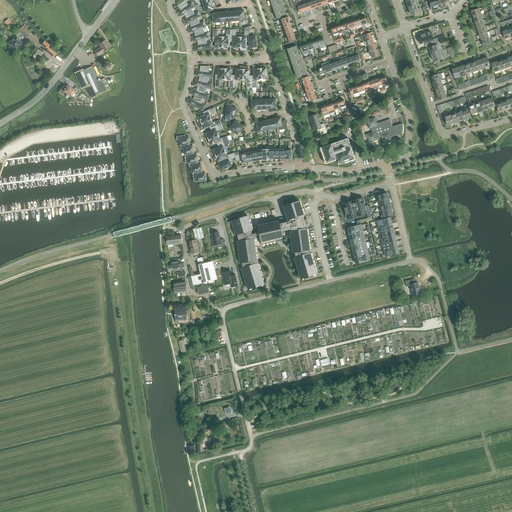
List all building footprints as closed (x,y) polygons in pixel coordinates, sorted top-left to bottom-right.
[(181,16),(184,14),(192,8),(192,9),(194,6),(192,2),(188,5),(184,0),(178,6),(181,12),(179,13),(181,16)] [(280,0),(269,0),(272,9),(282,6),(280,0)] [(300,14),(306,12),(303,5),(298,7),(297,2),(299,1),(298,0),(292,0),(293,2),(293,3),(294,5),(294,6),(295,8),(296,12),(299,11),(300,14)] [(406,1),(409,8),(416,5),(415,2),(417,1),(416,0),(409,0),(410,0),(406,1)] [(432,11),(438,9),(436,1),(432,2),(432,0),(425,2),(428,9),(431,8),(432,11)] [(439,0),(436,1),(438,9),(445,7),(444,4),(448,1),(447,0),(439,0)] [(315,1),(309,3),(311,10),(317,8),(315,1)] [(215,8),(213,3),(204,6),(203,6),(205,13),(212,10),(212,9),(214,8),(215,8)] [(309,3),(303,5),(306,12),(311,10),(309,3)] [(418,9),(416,5),(409,8),(411,14),(414,13),(415,17),(422,14),(420,8),(418,9)] [(286,16),(282,6),(272,9),(276,20),(286,16)] [(195,14),(192,9),(192,8),(184,14),(187,20),(185,21),(186,24),(189,22),(197,18),(201,16),(198,12),(195,14)] [(471,11),(473,17),(481,14),(479,8),(471,11)] [(220,22),(220,26),(222,26),(222,22),(221,22),(220,13),(215,13),(215,14),(213,14),(213,23),(216,23),(220,22)] [(473,17),(475,23),(483,20),(481,14),(473,17)] [(282,20),(284,25),(290,23),(288,17),(282,20)] [(359,19),(361,25),(363,30),(364,33),(370,31),(369,28),(366,29),(364,24),(367,23),(365,17),(359,19)] [(200,23),(197,18),(189,22),(192,28),(189,29),(191,33),(194,31),(202,27),(202,28),(206,26),(204,22),(200,23)] [(8,19),(4,22),(11,30),(15,26),(12,22),(12,23),(8,19)] [(475,23),(477,29),(485,26),(483,20),(475,23)] [(284,25),(286,31),(292,29),(290,23),(284,25)] [(19,30),(26,39),(30,35),(23,26),(19,30)] [(206,26),(202,28),(202,27),(194,31),(196,37),(193,38),(194,41),(197,40),(206,38),(209,37),(208,32),(206,26)] [(333,35),(339,33),(337,26),(331,28),(333,35)] [(477,29),(479,35),(487,32),(485,26),(477,29)] [(222,48),(222,37),(218,37),(217,29),(213,29),(213,42),(216,42),(216,48),(222,48)] [(240,48),(240,37),(236,37),(235,29),(231,30),(231,42),(234,42),(234,48),(240,48)] [(294,34),(292,29),(286,31),(287,37),(294,34)] [(505,39),(511,37),(508,29),(502,31),(505,39)] [(228,42),(231,42),(231,30),(227,30),(226,37),(222,37),(222,48),(228,48),(228,42)] [(246,42),(249,42),(250,42),(249,38),(248,31),(245,31),(244,37),(240,37),(240,48),(246,48),(246,42)] [(427,32),(418,35),(421,44),(425,42),(427,48),(429,48),(440,44),(446,42),(444,36),(433,40),(430,31),(427,32)] [(479,35),(481,40),(489,38),(487,32),(479,35)] [(365,38),(366,41),(373,39),(371,33),(361,36),(362,39),(365,38)] [(296,40),(294,34),(287,37),(289,42),(296,40)] [(14,51),(23,44),(16,36),(8,43),(14,51)] [(257,37),(249,38),(250,42),(249,42),(250,48),(257,47),(256,41),(257,41),(257,37)] [(197,40),(198,47),(195,47),(196,51),(212,48),(211,43),(207,44),(206,38),(197,40)] [(323,38),(317,40),(320,47),(320,49),(326,47),(325,45),(323,38)] [(491,44),(489,38),(481,40),(483,46),(491,44)] [(103,52),(104,52),(110,48),(105,40),(104,41),(99,44),(101,47),(95,51),(98,56),(103,52)] [(314,49),(320,47),(317,40),(312,42),(314,49)] [(56,54),(48,47),(49,46),(44,42),(42,45),(44,47),(43,47),(46,50),(45,50),(53,57),(56,54)] [(312,42),(306,44),(308,51),(314,49),(312,42)] [(300,46),(302,53),(303,55),(309,53),(308,51),(306,44),(300,46)] [(440,44),(429,48),(431,54),(439,51),(442,50),(440,44)] [(286,49),(289,59),(299,55),(296,45),(286,49)] [(370,52),(364,54),(361,56),(362,61),(366,60),(365,57),(371,55),(372,58),(378,56),(376,50),(370,52)] [(439,51),(431,54),(433,61),(444,57),(442,50),(439,51)] [(289,59),(293,69),(303,66),(299,55),(289,59)] [(359,55),(353,57),(355,64),(361,62),(359,55)] [(346,56),(341,58),(344,67),(349,65),(347,59),(346,56)] [(484,58),(481,60),(484,69),(490,66),(487,57),(486,58),(486,56),(484,57),(484,58)] [(506,58),(502,60),(506,69),(511,67),(508,58),(507,56),(505,57),(506,58)] [(479,60),(475,62),(478,71),(484,69),(481,60),(480,60),(480,58),(478,59),(479,60)] [(500,60),(497,62),(500,71),(506,69),(502,60),(501,58),(499,59),(500,60)] [(54,72),(58,66),(50,59),(45,65),(54,72)] [(473,62),(469,64),(472,73),(478,71),(475,62),(474,60),(472,61),(473,62)] [(494,73),(500,71),(497,62),(496,62),(496,60),(494,61),(494,62),(491,64),(494,73)] [(104,63),(104,65),(103,66),(104,68),(105,70),(108,71),(111,69),(112,66),(111,63),(107,62),(104,63)] [(329,62),(324,64),(324,66),(327,73),(332,71),(330,64),(329,62)] [(467,64),(464,65),(467,74),(472,73),(469,64),(468,62),(467,63),(467,64)] [(321,75),(327,73),(324,66),(324,64),(321,65),(322,67),(319,68),(321,75)] [(461,66),(458,67),(461,76),(467,74),(464,65),(463,66),(463,64),(461,65),(461,66)] [(81,70),(74,73),(81,88),(82,88),(86,86),(91,98),(104,92),(99,81),(92,66),(83,70),(81,70)] [(196,76),(200,76),(209,77),(212,78),(213,73),(209,72),(210,66),(200,66),(200,73),(197,72),(196,76)] [(306,76),(303,66),(293,69),(296,79),(306,76)] [(455,78),(461,76),(458,67),(457,68),(457,66),(455,67),(455,68),(452,69),(455,78)] [(254,75),(252,76),(252,88),(258,88),(257,80),(261,79),(260,68),(260,69),(254,70),(254,75)] [(260,68),(261,79),(269,78),(268,75),(267,75),(266,68),(260,69),(260,68)] [(220,80),(224,80),(225,69),(218,69),(218,75),(215,74),(215,87),(220,87),(220,80)] [(229,87),(233,88),(234,75),(231,75),(231,69),(225,69),(224,80),(228,80),(229,87)] [(238,80),(242,80),(243,69),(243,70),(236,69),(236,75),(234,75),(233,88),(238,88),(238,80)] [(242,80),(242,83),(246,83),(247,88),(249,88),(252,88),(252,76),(249,76),(249,70),(243,70),(243,69),(242,80)] [(439,74),(431,77),(433,83),(441,80),(443,79),(441,73),(439,74)] [(195,85),(198,86),(207,88),(211,89),(212,84),(208,83),(209,77),(200,76),(198,82),(195,82),(195,85)] [(302,79),(304,85),(311,83),(309,77),(302,79)] [(105,78),(99,81),(104,92),(110,89),(105,78)] [(433,83),(435,89),(443,86),(441,80),(433,83)] [(368,82),(363,84),(365,91),(365,93),(371,91),(368,82)] [(64,90),(63,91),(67,94),(66,95),(66,96),(68,98),(70,97),(70,96),(71,97),(74,93),(77,96),(81,90),(76,87),(74,89),(68,85),(65,88),(64,90)] [(192,94),(195,95),(204,98),(204,99),(207,100),(209,95),(205,94),(207,88),(198,86),(196,92),(193,91),(192,94)] [(354,96),(354,94),(359,93),(357,86),(349,89),(352,97),(354,96)] [(435,89),(437,95),(445,92),(443,86),(435,89)] [(306,90),(308,96),(315,94),(313,88),(306,90)] [(447,98),(445,92),(437,95),(439,100),(447,98)] [(317,100),(315,94),(308,96),(310,102),(317,100)] [(201,104),(204,99),(204,98),(195,95),(192,101),(190,100),(188,103),(203,110),(205,106),(201,104)] [(492,98),(486,100),(489,109),(490,109),(490,110),(492,110),(492,108),(495,107),(492,98)] [(486,110),(489,109),(486,100),(480,102),(483,111),(484,110),(485,112),(486,111),(486,110)] [(507,110),(510,109),(507,100),(501,102),(505,111),(506,111),(506,112),(508,112),(507,110)] [(228,102),(228,103),(227,103),(225,111),(227,111),(237,114),(236,113),(237,109),(232,108),(233,103),(228,102)] [(474,114),(477,113),(474,104),(472,104),(471,102),(468,103),(469,106),(472,115),(472,114),(473,116),(475,115),(474,114)] [(480,112),(483,111),(480,102),(474,104),(477,113),(478,112),(479,114),(481,113),(480,112)] [(502,112),(505,111),(501,102),(496,104),(499,113),(500,113),(500,114),(502,114),(502,112)] [(323,114),(329,112),(327,105),(321,107),(321,108),(320,109),(321,114),(323,113),(323,114)] [(201,123),(211,119),(209,115),(216,111),(214,107),(203,112),(204,115),(199,117),(201,123)] [(468,109),(462,111),(465,120),(466,120),(466,121),(468,121),(467,119),(471,118),(468,109)] [(227,111),(225,119),(226,122),(234,119),(233,119),(234,118),(235,119),(236,114),(237,114),(227,111)] [(462,121),(465,120),(462,111),(456,113),(459,122),(460,122),(461,123),(462,123),(462,121)] [(456,123),(459,122),(456,113),(450,115),(453,124),(454,124),(455,125),(457,125),(456,123)] [(317,115),(309,117),(314,131),(317,130),(318,130),(319,131),(321,132),(321,133),(322,135),(327,133),(324,124),(320,125),(317,115)] [(450,125),(453,124),(450,115),(445,117),(448,126),(449,127),(451,127),(450,125)] [(281,118),(276,119),(278,128),(279,128),(279,130),(285,129),(283,122),(282,123),(281,118)] [(367,121),(369,127),(370,129),(371,128),(371,129),(372,132),(366,134),(369,143),(378,140),(377,139),(381,137),(383,144),(392,141),(391,137),(397,135),(402,135),(403,124),(393,127),(390,120),(377,124),(375,118),(367,121)] [(213,122),(211,119),(201,123),(204,129),(209,127),(210,129),(222,124),(220,120),(213,122)] [(271,119),(273,129),(277,128),(278,132),(279,131),(279,130),(279,128),(278,128),(276,119),(271,120),(271,119)] [(228,127),(234,132),(240,124),(239,124),(236,121),(232,126),(230,125),(228,127)] [(262,121),(264,131),(267,130),(268,134),(270,133),(269,130),(268,130),(266,121),(262,122),(262,121)] [(223,128),(222,124),(210,129),(211,131),(206,134),(208,139),(208,140),(218,135),(217,132),(223,128)] [(240,124),(234,132),(239,136),(241,133),(240,132),(244,127),(240,124)] [(176,136),(177,140),(179,140),(180,145),(190,144),(189,138),(186,138),(185,135),(176,136)] [(220,139),(218,135),(208,140),(211,145),(216,143),(217,145),(229,140),(227,136),(220,139)] [(339,165),(355,159),(348,138),(320,148),(326,164),(336,160),(335,157),(337,156),(339,165)] [(215,156),(225,152),(224,148),(231,144),(229,140),(217,145),(219,148),(213,150),(216,156),(215,156)] [(184,155),(184,154),(194,153),(193,147),(190,147),(190,144),(180,145),(180,146),(181,146),(181,149),(183,149),(184,155)] [(248,162),(246,151),(237,152),(238,155),(239,161),(242,161),(242,163),(248,162)] [(225,152),(215,156),(216,156),(218,162),(224,159),(225,162),(232,159),(235,158),(235,155),(238,155),(237,152),(234,153),(227,155),(225,152)] [(186,164),(188,164),(189,164),(189,163),(198,162),(197,156),(194,156),(194,153),(184,154),(184,155),(186,164)] [(234,162),(232,159),(225,162),(219,164),(222,170),(225,169),(225,170),(229,168),(228,167),(231,166),(230,163),(234,162)] [(192,173),(193,173),(193,172),(202,171),(201,165),(198,165),(198,162),(189,163),(189,164),(188,164),(189,164),(189,165),(189,167),(191,167),(192,173)] [(193,172),(193,173),(193,174),(194,182),(206,181),(205,174),(202,174),(202,171),(193,172)] [(387,193),(376,196),(377,201),(389,199),(387,193)] [(357,216),(357,215),(367,213),(365,206),(363,198),(353,201),(343,203),(347,219),(357,216)] [(389,199),(377,201),(379,207),(390,204),(389,199)] [(242,268),(248,289),(264,285),(258,263),(257,264),(256,261),(257,261),(254,239),(253,239),(253,237),(255,236),(260,235),(261,241),(262,245),(277,241),(276,239),(283,237),(282,231),(285,231),(291,229),(291,230),(291,231),(294,253),(295,253),(296,257),(295,257),(301,279),(317,274),(311,253),(309,253),(309,251),(310,250),(307,228),(306,228),(305,224),(308,224),(308,225),(307,218),(306,218),(307,219),(304,220),(303,216),(304,215),(300,201),(284,206),(288,220),(289,220),(289,221),(283,223),(280,223),(279,221),(258,226),(259,233),(255,233),(252,234),(251,231),(252,230),(248,216),(232,221),(236,235),(237,235),(239,241),(238,241),(241,263),(242,263),(243,268),(242,268)] [(390,204),(379,207),(380,212),(391,209),(390,204)] [(391,209),(380,212),(381,217),(392,215),(391,209)] [(378,227),(392,224),(390,218),(377,221),(378,227)] [(380,233),(393,230),(392,224),(378,227),(380,233)] [(349,234),(363,231),(361,225),(348,228),(349,234)] [(205,238),(202,227),(196,229),(195,228),(193,229),(195,238),(198,238),(198,240),(205,238)] [(381,239),(395,236),(393,230),(380,233),(381,239)] [(363,231),(349,234),(350,240),(364,237),(363,231)] [(212,237),(211,238),(212,242),(213,241),(214,245),(221,244),(222,247),(225,246),(224,239),(220,240),(218,232),(212,234),(212,237)] [(166,236),(167,245),(179,244),(183,244),(181,235),(166,237),(166,236)] [(383,245),(396,241),(395,236),(381,239),(383,245)] [(352,246),(365,243),(364,237),(350,240),(352,246)] [(196,240),(188,242),(191,254),(199,252),(198,247),(200,247),(199,242),(197,242),(196,240)] [(384,251),(398,247),(396,241),(383,245),(384,251)] [(365,243),(352,246),(353,252),(367,249),(365,243)] [(386,257),(399,253),(398,247),(384,251),(386,257)] [(355,258),(368,254),(367,249),(353,252),(355,258)] [(368,254),(355,258),(356,264),(370,260),(368,254)] [(204,263),(203,257),(197,259),(201,274),(191,277),(193,285),(217,279),(217,277),(216,272),(213,261),(204,263)] [(180,270),(185,270),(184,263),(180,264),(179,261),(171,263),(172,270),(180,269),(180,270)] [(231,271),(222,273),(225,285),(230,284),(231,287),(238,286),(235,274),(235,276),(233,276),(232,275),(231,271)] [(173,286),(173,290),(174,290),(174,294),(187,291),(185,281),(184,278),(180,279),(181,282),(173,283),(173,286)] [(413,297),(422,294),(420,290),(418,283),(416,284),(415,280),(405,282),(407,287),(410,286),(413,297)] [(208,285),(197,288),(198,295),(210,292),(208,285)] [(175,310),(175,320),(186,320),(186,310),(175,310)] [(209,432),(213,431),(212,427),(208,428),(199,430),(200,435),(206,434),(209,433),(209,432)] [(189,454),(195,453),(194,453),(197,452),(196,445),(195,444),(194,444),(194,446),(193,446),(188,446),(189,454)]
